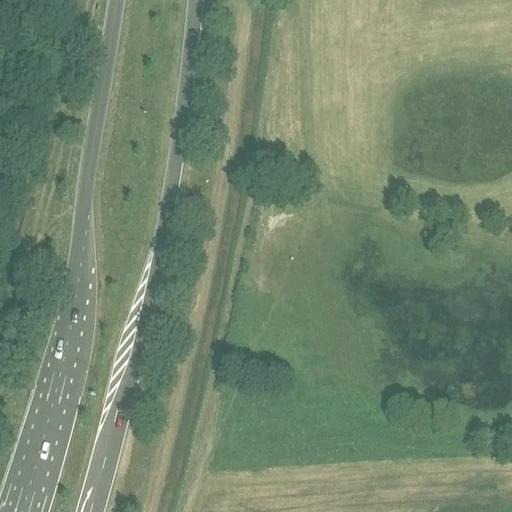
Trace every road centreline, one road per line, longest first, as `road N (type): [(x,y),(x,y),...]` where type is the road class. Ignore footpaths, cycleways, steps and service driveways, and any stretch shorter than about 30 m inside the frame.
road 1 (secondary): [(93,511),(145,311),(187,92),(194,0)]
road 2 (secondary): [(116,0),(55,395),(22,511)]
